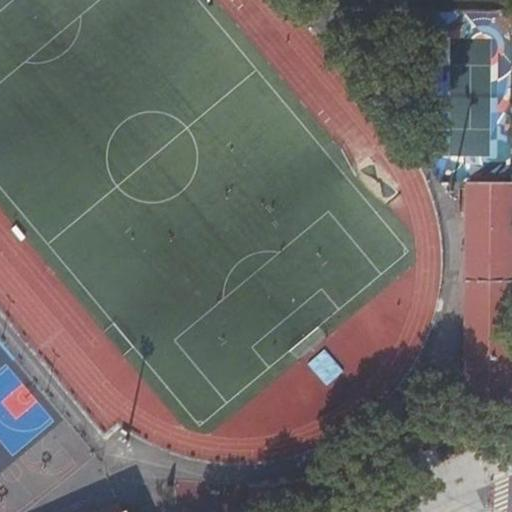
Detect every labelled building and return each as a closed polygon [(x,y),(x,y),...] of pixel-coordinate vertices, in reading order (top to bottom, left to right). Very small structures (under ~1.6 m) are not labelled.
[(465,407),(511,407),(511,183),(466,184),(465,374),(473,374),(474,384),(465,384),(465,407)] [(465,374),(465,384),(474,384),(473,374),(465,374)] [(394,451),(409,484),(466,458),(451,424),(394,451)] [(144,480),(146,467),(137,460),(125,463),(124,475),(132,483),(144,480)] [(278,511),(311,497),(310,481),(310,476),(273,485),(250,486),(250,511),(278,511)] [(223,511),(223,487),(177,488),(178,511),(223,511)]
